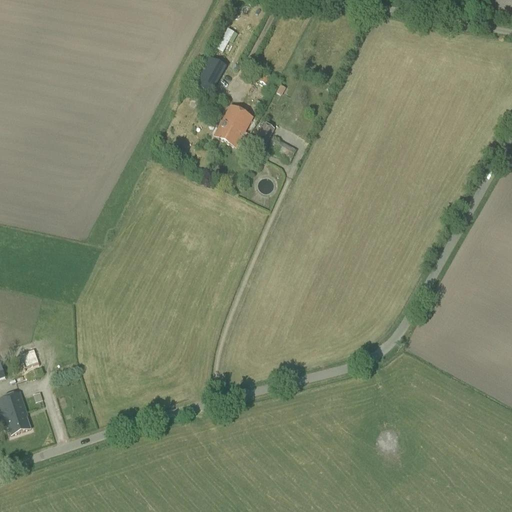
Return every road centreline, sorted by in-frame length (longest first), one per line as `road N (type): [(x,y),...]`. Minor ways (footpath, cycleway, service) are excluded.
road 1 (unclassified): [(0,469),(351,366),(386,347),(511,136)]
road 2 (unknown): [(214,400),(226,318),(293,164)]
road 3 (unclassified): [(318,0),(511,35)]
